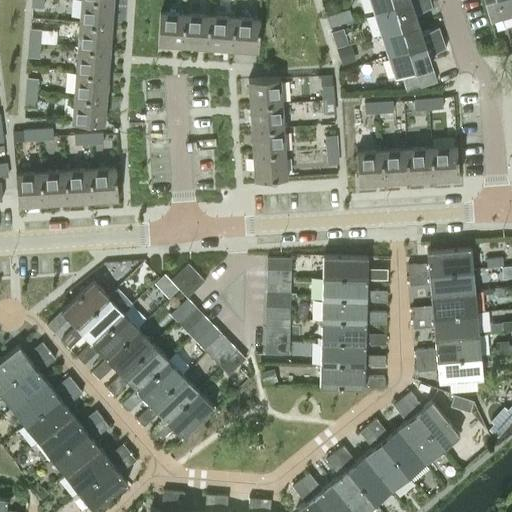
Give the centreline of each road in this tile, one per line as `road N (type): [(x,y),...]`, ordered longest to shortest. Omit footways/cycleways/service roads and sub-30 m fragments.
road 1 (tertiary): [(183,230),(497,212)]
road 2 (residential): [(497,212),(492,107),(446,0)]
road 3 (tertiary): [(0,243),(183,230)]
road 4 (residential): [(183,230),(173,79)]
